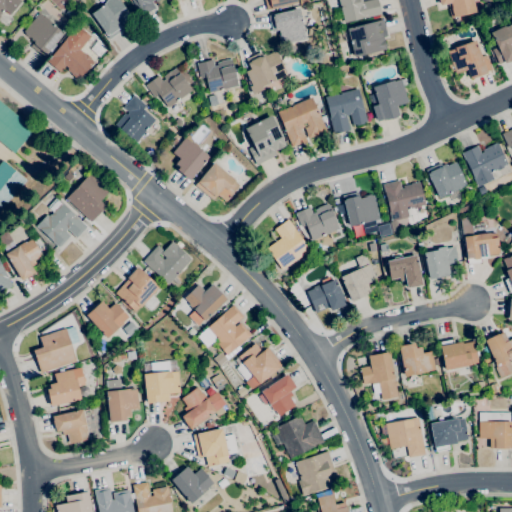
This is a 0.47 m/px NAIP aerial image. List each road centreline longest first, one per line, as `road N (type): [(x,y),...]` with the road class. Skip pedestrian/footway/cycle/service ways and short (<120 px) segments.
road 1 (residential): [(380,511),(314,355),(261,290),(0,64)]
road 2 (residential): [(219,247),(263,198),(294,178),(396,149),(511,95)]
road 3 (residential): [(0,330),(100,261),(155,195)]
road 4 (residential): [(70,123),(120,69),(159,42),(230,23)]
road 5 (residential): [(314,355),(356,329),(471,301)]
road 6 (residential): [(0,352),(35,475),(35,511)]
road 7 (residential): [(379,499),(435,485),(511,481)]
road 8 (residential): [(449,125),(407,0)]
road 9 (residential): [(35,475),(155,441)]
